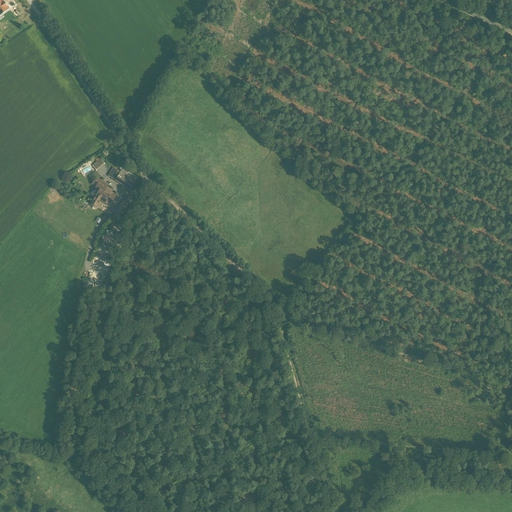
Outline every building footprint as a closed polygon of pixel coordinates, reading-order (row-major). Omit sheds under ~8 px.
[(1,0),(0,0),(0,15),(8,9),(1,0)] [(8,9),(0,15),(0,17),(8,29),(17,22),(8,9)] [(98,171),(106,164),(100,157),(92,164),(98,171)] [(131,172),(123,167),(120,172),(135,181),(138,178),(130,173),(131,172)] [(114,168),(108,176),(130,190),(136,181),(135,181),(120,172),(114,168)] [(107,185),(100,181),(95,189),(99,191),(91,204),(95,207),(100,200),(109,206),(116,196),(105,189),(107,185)] [(131,205),(124,201),(114,217),(121,221),(131,205)] [(80,215),(75,226),(78,227),(80,223),(84,225),(88,218),(80,215)]
